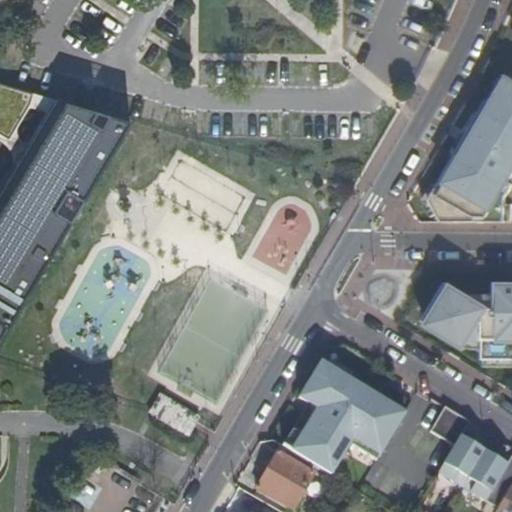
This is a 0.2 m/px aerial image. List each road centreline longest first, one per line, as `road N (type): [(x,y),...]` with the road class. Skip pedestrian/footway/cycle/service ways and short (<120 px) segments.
road 1 (residential): [(482,0),(348,243)]
road 2 (residential): [(200,511),(314,304)]
road 3 (residential): [(314,304),(511,426)]
road 4 (unknown): [(372,202),(317,179),(171,142)]
road 5 (residential): [(511,245),(348,243)]
